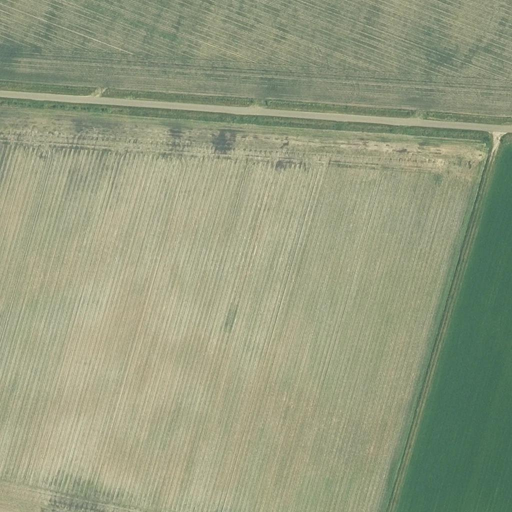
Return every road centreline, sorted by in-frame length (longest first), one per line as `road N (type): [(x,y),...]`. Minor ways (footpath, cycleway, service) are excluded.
road 1 (unclassified): [(511,132),(0,95)]
road 2 (track): [(389,511),(501,131)]
